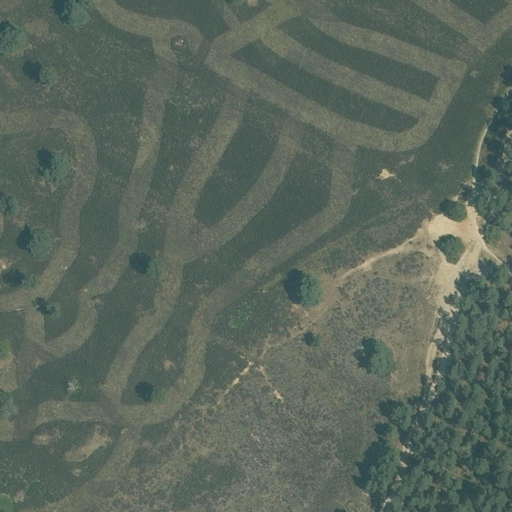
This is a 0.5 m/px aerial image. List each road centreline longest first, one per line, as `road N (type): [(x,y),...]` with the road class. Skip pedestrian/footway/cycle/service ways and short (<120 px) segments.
road 1 (track): [(390,511),(474,225)]
road 2 (track): [(474,225),(511,111)]
